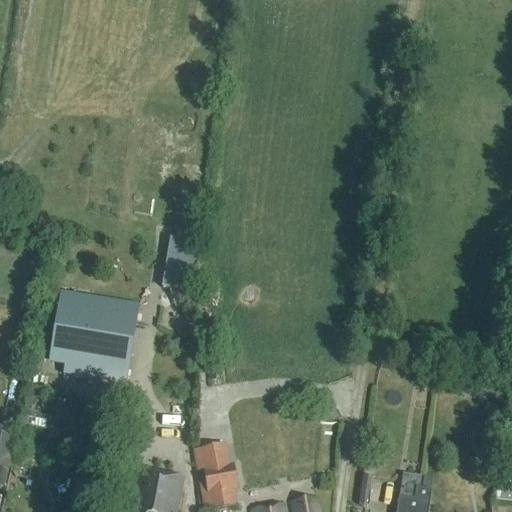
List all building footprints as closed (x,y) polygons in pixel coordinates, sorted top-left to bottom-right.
[(189,294),(197,245),(169,240),(161,290),(165,291),(185,294),(189,294)] [(57,310),(48,356),(128,371),(136,324),(57,310)] [(436,375),(422,373),(420,380),(434,382),(436,375)] [(500,417),(485,409),(471,434),(485,442),(500,417)] [(0,435),(0,469),(7,471),(14,439),(0,435)] [(226,446),(199,451),(192,453),(202,511),(215,511),(237,508),(234,492),(238,491),(233,466),(229,467),(226,446)] [(511,460),(504,460),(501,479),(511,480),(511,460)] [(176,511),(183,480),(135,470),(126,511),(176,511)] [(421,490),(419,490),(421,477),(402,474),(400,487),(396,511),(427,511),(433,478),(424,476),(421,490)]
